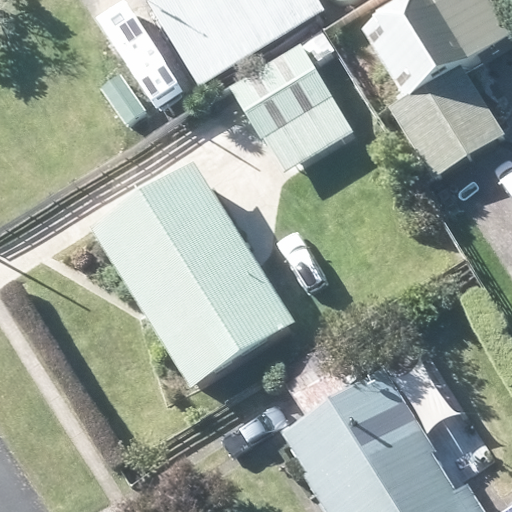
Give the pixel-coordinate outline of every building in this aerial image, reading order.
[(325,20),(313,0),(184,0),(155,18),(203,96),(325,20)] [(440,186),(504,146),(461,77),(511,46),(481,0),(443,0),(370,46),(409,109),(396,117),(440,186)] [(353,142),(305,61),(237,100),(286,182),(353,142)] [(296,336),(200,183),(102,247),(197,398),(296,336)] [(467,511),(384,388),(285,456),(323,511),(467,511)]
